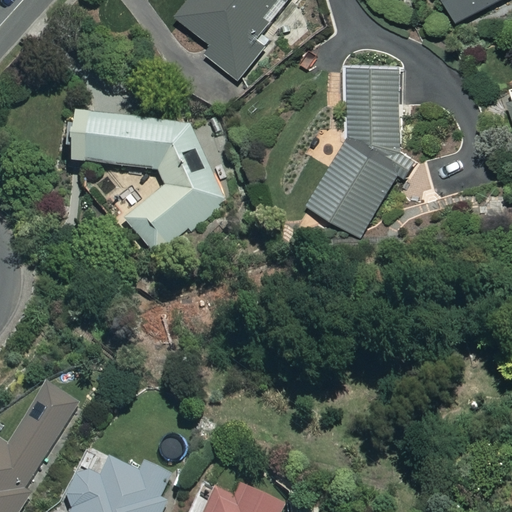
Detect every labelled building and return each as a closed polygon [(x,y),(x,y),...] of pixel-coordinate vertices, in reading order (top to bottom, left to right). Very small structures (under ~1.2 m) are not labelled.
[(193,0),(183,15),(219,46),(212,54),(239,77),(264,48),(251,36),(282,0),(193,0)] [(448,0),(460,22),(504,0),(448,0)] [(406,71),(357,70),(355,133),(312,207),(363,237),(405,166),(403,155),(406,71)] [(191,126),(94,117),(90,160),(157,168),(169,188),(124,213),(148,254),(231,206),(204,160),(209,157),(191,126)] [(85,410),(54,386),(8,447),(0,440),(0,511),(21,511),(35,494),(27,487),(85,410)] [(144,475),(113,460),(104,479),(85,470),(70,501),(76,505),(72,511),(169,511),(184,482),(149,465),(144,475)] [(241,498),(220,488),(208,511),(286,511),(289,507),(247,487),(241,498)]
